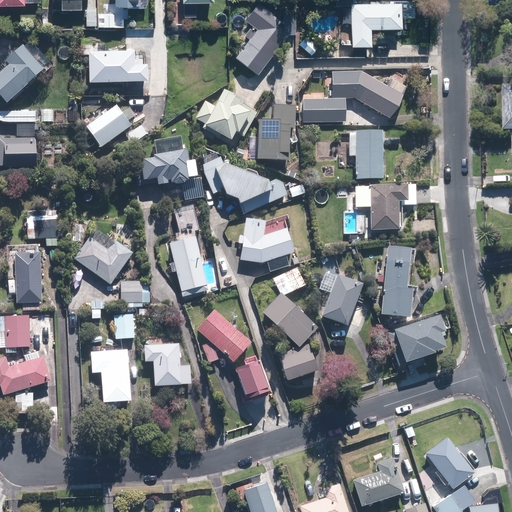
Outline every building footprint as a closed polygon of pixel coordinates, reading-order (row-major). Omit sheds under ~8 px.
[(53,0),(53,11),(86,11),(86,0),(53,0)] [(240,52),(263,69),(291,30),(280,21),(282,19),(261,3),(249,19),(254,23),(246,34),(251,37),(240,52)] [(401,5),(353,6),(354,46),(371,46),(371,30),(401,29),(401,5)] [(0,73),(0,88),(10,100),(46,68),(25,44),(10,57),(14,62),(0,73)] [(92,52),(92,81),(151,79),(150,64),(138,64),(137,50),(92,52)] [(333,98),(355,97),(391,116),(408,87),(396,80),(392,87),(363,70),(333,71),(333,98)] [(511,87),(503,87),(503,132),(511,131),(511,87)] [(207,100),(198,117),(208,122),(206,126),(221,134),(223,131),(235,137),(236,137),(239,131),(245,134),(259,111),(242,100),(243,99),(226,90),(217,105),(207,100)] [(346,99),(308,100),(304,100),(305,121),(346,121),(346,99)] [(89,125),(104,145),(133,124),(119,104),(89,125)] [(277,118),(262,118),(261,156),(292,157),(293,125),(295,125),(296,104),(277,104),(277,118)] [(385,175),(385,128),(358,129),(359,175),(385,175)] [(2,138),(2,164),(39,164),(39,138),(2,138)] [(160,155),(144,157),(147,178),(161,176),(161,180),(192,175),(190,163),(192,162),(190,148),(159,153),(160,155)] [(241,196),(245,213),(288,194),(285,180),(278,177),(271,181),(272,177),(230,160),(226,161),(224,155),(205,163),(216,191),(223,188),(241,196)] [(309,191),(305,182),(290,188),(293,197),(309,191)] [(372,185),(358,186),(358,205),(374,205),(374,228),(401,227),(400,198),(409,198),(409,182),(372,183),(372,185)] [(286,229),(264,236),(266,220),(247,218),(242,260),(261,262),(294,251),(286,229)] [(94,235),(78,257),(112,282),(135,251),(118,239),(112,248),(94,235)] [(198,235),(172,241),(186,294),(212,288),(198,235)] [(44,300),(43,250),(17,251),(19,301),(44,300)] [(412,261),(390,259),(384,311),(412,314),(415,286),(409,286),(412,261)] [(364,282),(340,273),(324,314),(349,323),(350,322),(360,325),(367,304),(357,301),(364,282)] [(143,281),(123,281),(123,301),(143,301),(143,281)] [(319,325),(283,292),(266,310),(302,343),(319,325)] [(110,300),(92,300),(92,308),(110,308),(110,300)] [(215,309),(199,327),(236,359),(252,340),(215,309)] [(53,313),(0,315),(0,337),(0,346),(34,345),(34,349),(54,348),(53,313)] [(134,314),(116,315),(117,337),(135,336),(134,314)] [(446,346),(441,333),(445,331),(440,315),(396,330),(407,361),(435,352),(435,350),(446,346)] [(213,340),(203,345),(210,362),(221,358),(213,340)] [(183,366),(181,342),(149,344),(149,359),(156,358),(158,384),(192,381),(191,365),(183,366)] [(282,353),(291,378),(319,368),(311,343),(282,353)] [(134,398),(130,348),(95,351),(97,370),(105,369),(107,400),(134,398)] [(0,383),(3,382),(6,392),(52,378),(45,356),(12,366),(8,355),(0,357),(0,383)] [(239,367),(249,396),(272,388),(262,359),(239,367)] [(449,436),(428,452),(455,486),(476,470),(449,436)] [(355,479),(364,504),(406,489),(395,458),(382,462),(384,469),(355,479)] [(302,504),(304,511),(351,511),(341,482),(326,486),(329,495),(302,504)] [(435,506),(439,511),(459,511),(476,500),(465,484),(435,506)] [(429,511),(427,502),(407,509),(408,511),(429,511)] [(471,506),(471,511),(499,511),(499,503),(471,506)]
